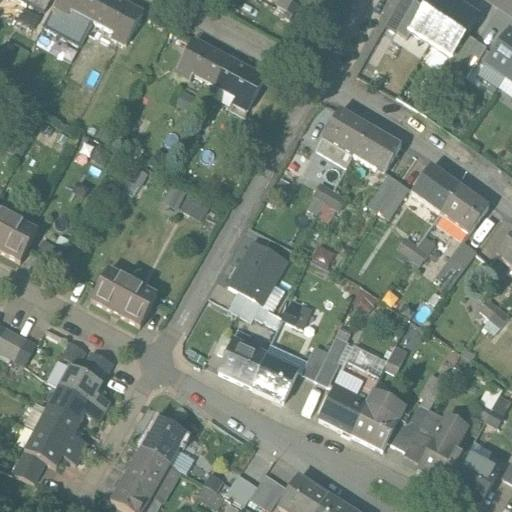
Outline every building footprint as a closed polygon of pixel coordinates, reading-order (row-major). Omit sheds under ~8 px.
[(105,0),(59,0),(53,11),(68,19),(70,15),(92,26),(105,0)] [(142,18),(108,0),(105,0),(92,26),(86,37),(107,48),(111,42),(125,50),(142,18)] [(292,2),(288,0),(279,0),(277,5),(287,11),(292,2)] [(429,50),(456,9),(442,0),(433,0),(425,12),(409,37),(410,38),(429,50)] [(409,37),(425,12),(413,5),(395,37),(407,44),(410,38),(409,37)] [(456,9),(429,50),(448,63),(449,63),(465,39),(476,22),(456,9)] [(38,21),(24,14),(20,22),(33,30),(38,21)] [(484,69),(504,83),(511,71),(511,39),(507,36),(484,69)] [(475,45),(465,39),(449,63),(448,63),(444,69),(455,76),(475,45)] [(228,64),(192,45),(175,77),(189,85),(192,80),(213,92),(228,64)] [(485,52),(475,45),(455,76),(466,82),(485,52)] [(87,65),(79,61),(74,69),(82,73),(87,65)] [(264,84),(228,64),(213,92),(235,103),(232,108),(247,115),(264,84)] [(74,69),(72,67),(65,80),(76,85),(82,73),(74,69)] [(192,102),(181,97),(175,107),(186,113),(192,102)] [(204,109),(192,102),(186,113),(199,119),(204,109)] [(369,134),(338,116),(322,144),(352,162),(369,134)] [(208,126),(199,121),(194,131),(203,136),(208,126)] [(400,152),(369,134),(352,162),(383,180),(400,152)] [(118,148),(110,143),(107,148),(116,153),(118,148)] [(430,172),(411,199),(439,219),(459,192),(430,172)] [(387,181),(368,211),(378,218),(397,188),(387,181)] [(159,205),(174,212),(183,194),(168,187),(159,205)] [(397,188),(378,218),(388,225),(408,195),(397,188)] [(332,197),(320,190),(314,202),(325,208),(332,197)] [(487,213),(459,192),(439,219),(468,240),(487,213)] [(188,196),(178,212),(198,223),(208,207),(188,196)] [(343,203),(332,197),(325,208),(337,215),(343,203)] [(0,216),(0,257),(19,268),(36,236),(0,216)] [(511,239),(495,260),(511,273),(511,239)] [(406,244),(398,255),(408,263),(416,252),(406,244)] [(436,277),(447,286),(472,258),(461,248),(436,277)] [(253,249),(228,292),(260,310),(285,267),(253,249)] [(427,259),(416,252),(408,263),(419,271),(427,259)] [(156,300),(107,274),(90,305),(139,332),(156,300)] [(487,305),(479,316),(489,324),(498,313),(487,305)] [(299,318),(287,313),(281,325),(293,331),(299,318)] [(508,322),(498,313),(489,324),(499,332),(508,322)] [(5,334),(0,342),(0,358),(4,360),(15,339),(5,334)] [(15,339),(4,360),(14,366),(25,345),(15,339)] [(327,359),(314,386),(327,392),(348,349),(335,342),(327,359)] [(35,350),(25,345),(14,366),(24,371),(35,350)] [(264,361),(232,347),(217,378),(250,393),(264,361)] [(314,353),(301,379),(314,386),(327,359),(314,353)] [(112,368),(91,357),(85,367),(106,379),(112,368)] [(264,361),(250,393),(282,408),(297,376),(264,361)] [(401,368),(389,362),(383,374),(395,380),(401,368)] [(106,379),(85,367),(80,377),(101,389),(106,379)] [(378,384),(346,368),(334,394),(318,425),(350,441),(372,397),(378,384)] [(80,377),(69,372),(58,393),(103,418),(109,407),(95,400),(101,389),(80,377)] [(103,418),(58,393),(46,414),(78,431),(84,421),(98,428),(103,418)] [(398,410),(372,397),(350,441),(381,457),(397,426),(391,423),(398,410)] [(404,429),(403,428),(391,451),(404,458),(416,437),(428,416),(415,409),(404,429)] [(490,415),(479,409),(473,421),(484,427),(490,415)] [(78,431),(46,414),(35,435),(81,460),(86,449),(72,442),(78,431)] [(502,421),(490,415),(484,427),(495,433),(502,421)] [(428,416),(416,437),(428,444),(440,423),(428,416)] [(445,423),(417,476),(448,493),(465,462),(453,455),(465,434),(445,423)] [(186,440),(157,424),(140,455),(178,477),(195,446),(186,441),(186,440)] [(81,460),(35,435),(23,457),(44,468),(55,474),(61,463),(75,470),(81,460)] [(140,455),(139,455),(109,508),(116,511),(145,511),(151,502),(161,508),(178,477),(140,455)] [(44,468),(23,457),(18,467),(39,478),(44,468)] [(496,479),(465,462),(448,493),(479,510),(496,479)] [(39,478),(18,467),(11,479),(33,488),(39,478)] [(222,486),(210,479),(203,491),(215,498),(222,486)] [(256,493),(237,481),(224,501),(242,511),(243,511),(253,498),(256,493)] [(284,494),(265,481),(256,493),(253,498),(273,511),(284,494)] [(297,483),(278,511),(320,511),(326,502),(297,483)] [(215,498),(203,491),(196,502),(208,509),(215,498)] [(341,511),(326,502),(320,511),(341,511)]
